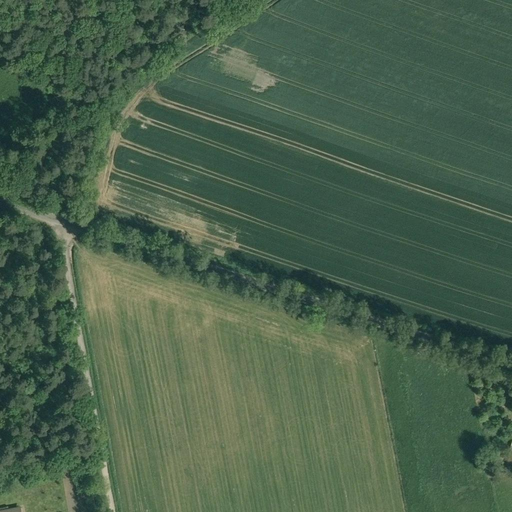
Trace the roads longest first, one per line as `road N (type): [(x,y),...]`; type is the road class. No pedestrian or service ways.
road 1 (unclassified): [(0,201),(511,363)]
road 2 (track): [(57,219),(111,511)]
